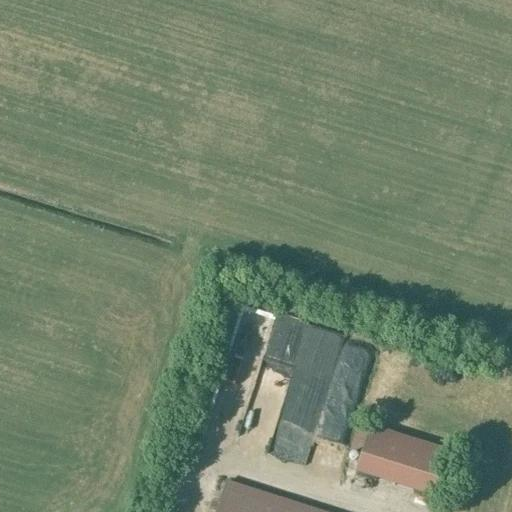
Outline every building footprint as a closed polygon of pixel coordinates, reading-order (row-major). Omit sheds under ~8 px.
[(233,450),(265,322),(235,314),(203,442),(233,450)] [(295,338),(297,327),(277,323),(275,334),(295,338)] [(307,418),(328,342),(299,334),(282,393),(296,397),(292,413),(307,418)] [(266,459),(297,462),(301,425),(269,422),(266,459)] [(415,437),(432,437),(432,425),(415,425),(415,437)] [(355,474),(357,475),(433,499),(447,453),(370,428),(368,431),(357,427),(351,447),(362,451),(355,474)] [(309,455),(306,466),(313,469),(309,480),(328,486),(335,464),(309,455)] [(324,511),(224,481),(214,511),(324,511)]
